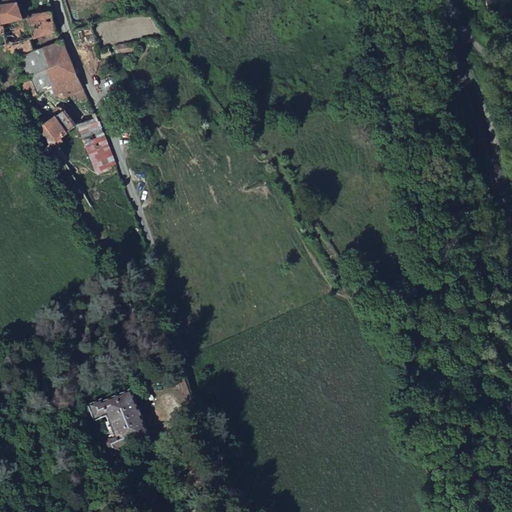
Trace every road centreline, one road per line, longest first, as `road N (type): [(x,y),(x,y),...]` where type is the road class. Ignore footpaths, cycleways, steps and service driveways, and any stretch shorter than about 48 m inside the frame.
road 1 (unclassified): [(241,511),(216,459),(155,251),(57,0)]
road 2 (secondary): [(452,0),(457,56),(511,223)]
